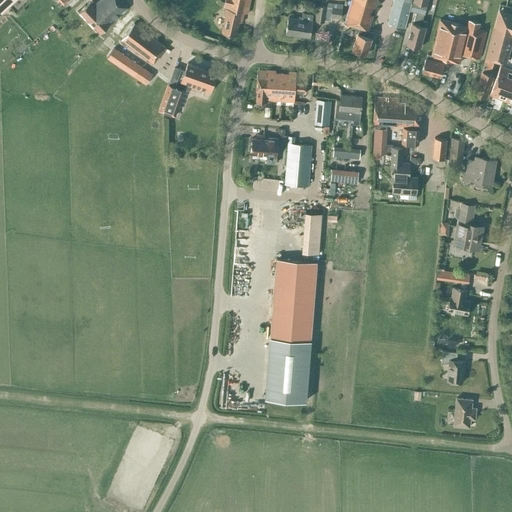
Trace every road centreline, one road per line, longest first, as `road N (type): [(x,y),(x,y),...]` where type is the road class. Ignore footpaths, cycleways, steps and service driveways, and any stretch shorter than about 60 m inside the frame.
road 1 (track): [(492,452),(0,398)]
road 2 (unclassified): [(155,511),(200,417),(212,361),(229,133),(244,59)]
road 3 (residential): [(511,140),(398,77),(254,57)]
road 4 (unclassified): [(511,441),(491,355),(511,205)]
road 5 (residential): [(244,59),(172,34),(136,0)]
